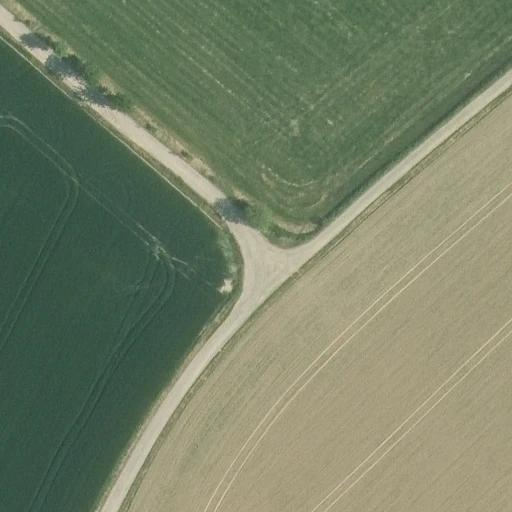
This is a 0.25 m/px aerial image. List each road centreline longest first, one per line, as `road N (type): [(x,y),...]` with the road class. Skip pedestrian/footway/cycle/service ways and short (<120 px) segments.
road 1 (track): [(113,511),(184,383),(239,320),(354,209),(511,77)]
road 2 (track): [(281,278),(234,221),(0,12)]
